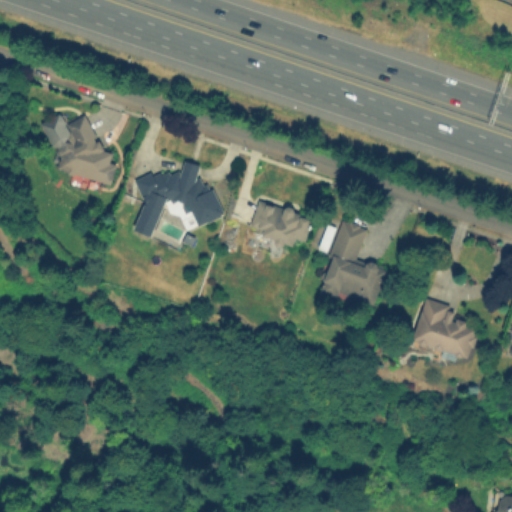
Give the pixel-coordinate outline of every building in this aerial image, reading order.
[(110,182),(114,162),(108,161),(110,150),(101,148),(84,112),(65,121),(60,113),(57,112),(39,121),(51,144),(53,145),(58,156),(55,169),(110,182)] [(150,235),(165,197),(179,203),(181,211),(185,213),(182,220),(184,227),(222,215),(212,185),(193,178),(198,164),(183,158),(178,172),(169,168),(154,173),(149,171),(134,177),(142,202),(132,228),(150,235)] [(300,246),(311,216),(257,197),(247,227),(300,246)] [(316,290),(339,298),(341,293),(372,304),(385,267),(354,256),(365,226),(341,217),(316,290)] [(454,304),(422,295),(409,341),(466,358),(476,323),(451,316),(454,304)] [(511,511),(511,491),(486,511),(511,511)]
